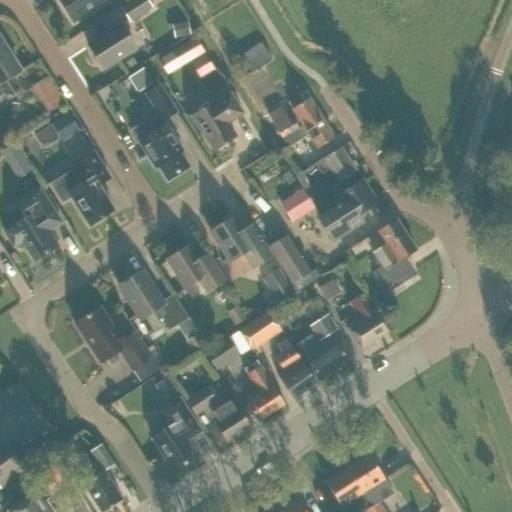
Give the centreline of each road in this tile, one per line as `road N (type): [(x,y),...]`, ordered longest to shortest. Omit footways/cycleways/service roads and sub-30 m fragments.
road 1 (residential): [(163,511),(114,432),(78,406),(20,315),(160,222)]
road 2 (unclassified): [(180,511),(481,313)]
road 3 (residential): [(160,222),(17,5),(1,0)]
road 4 (residential): [(460,226),(395,196),(325,86)]
road 5 (unclassified): [(460,226),(473,140),(511,32)]
road 6 (unknown): [(405,363),(500,511)]
